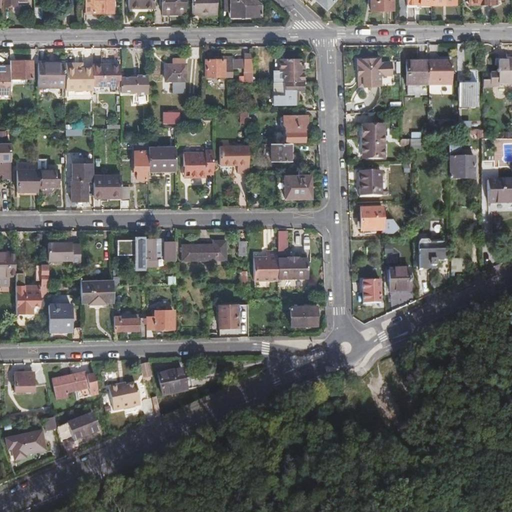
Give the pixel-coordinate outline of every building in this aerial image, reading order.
[(110,12),(109,0),(82,0),(83,13),(110,12)] [(158,0),(159,15),(183,15),(183,0),(158,0)] [(214,14),(213,0),(188,0),(189,15),(214,14)] [(257,17),(257,5),(251,0),(225,0),(226,2),(228,2),(228,17),(257,17)] [(312,0),(323,9),(330,0),(312,0)] [(388,11),(388,0),(366,0),(366,11),(388,11)] [(31,7),(32,19),(40,19),(39,7),(31,7)] [(203,77),(228,77),(228,57),(213,58),(213,61),(203,61),(203,77)] [(250,59),(241,59),(241,60),(241,69),(241,73),(244,73),(244,78),(237,78),(237,83),(250,83),(250,59)] [(386,77),(386,62),(376,62),(376,59),(369,59),(353,59),(353,78),(353,88),(377,88),(377,77),(386,77)] [(489,80),(480,80),(480,85),(489,85),(511,84),(511,59),(507,59),(507,63),(494,63),(494,71),(488,71),(489,80)] [(241,69),(241,60),(237,60),(231,60),(231,69),(241,69)] [(301,82),(302,82),(302,66),(298,66),(298,60),(276,60),(276,82),(301,82)] [(163,81),(181,81),(181,61),(177,61),(171,62),(171,64),(162,64),(163,81)] [(438,62),(423,62),(423,63),(423,85),(448,84),(448,62),(438,62)] [(23,63),(7,63),(7,66),(7,73),(7,80),(29,80),(29,63),(23,63)] [(423,85),(423,63),(413,63),(402,64),(403,86),(423,86),(423,85)] [(51,64),(35,64),(35,89),(62,89),(62,69),(62,64),(51,64)] [(106,66),(90,66),(90,69),(90,93),(118,93),(118,79),(118,66),(106,66)] [(62,69),(62,89),(62,91),(80,91),(80,98),(90,98),(90,93),(90,69),(84,69),(80,69),(62,69)] [(128,79),(118,79),(118,93),(134,93),(134,103),(145,103),(145,77),(134,77),(134,79),(128,79)] [(301,82),(276,82),(272,82),(272,105),(293,105),(293,104),(293,91),(296,91),(301,91),(301,82)] [(466,84),(453,85),(453,110),(473,109),(473,84),(466,84)] [(179,112),(162,112),(163,120),(169,120),(169,123),(179,123),(179,112)] [(285,141),(300,141),(300,133),(297,133),(297,128),(300,128),(303,125),(303,118),(281,118),(281,125),(285,128),(285,141)] [(380,126),(371,126),(368,129),(357,129),(357,150),(359,150),(360,160),(380,160),(380,126)] [(424,140),(405,141),(405,146),(405,151),(426,150),(426,140),(424,140)] [(453,141),(445,141),(445,159),(453,159),(453,141)] [(148,153),(148,149),(148,143),(132,143),(132,153),(148,153)] [(287,163),(287,145),(269,145),(269,163),(287,163)] [(8,146),(0,146),(0,165),(1,165),(1,170),(0,170),(0,177),(1,178),(1,184),(8,184),(8,146)] [(245,175),(245,147),(217,147),(217,167),(234,166),(235,175),(245,175)] [(176,150),(148,149),(148,153),(148,168),(148,171),(176,171),(176,150)] [(210,174),(210,150),(202,150),(202,154),(181,154),(181,167),(186,167),(186,177),(202,177),(202,174),(210,174)] [(145,168),(148,168),(148,153),(132,153),(131,153),(131,168),(134,168),(134,180),(145,180),(145,168)] [(445,159),(445,180),(457,180),(462,180),(462,169),(470,169),(470,159),(453,159),(445,159)] [(57,173),(56,173),(56,162),(36,162),(36,172),(36,173),(36,188),(57,188),(57,173)] [(91,178),(91,167),(70,167),(70,184),(68,184),(68,204),(87,204),(87,197),(91,197),(91,178)] [(301,177),(301,171),(295,171),(295,177),(282,177),(282,198),(296,198),(309,198),(309,177),(301,177)] [(36,173),(36,172),(15,172),(15,193),(36,193),(36,188),(36,173)] [(355,198),(377,197),(376,172),(354,173),(355,198)] [(296,201),(296,198),(282,198),(282,177),(277,177),(277,201),(296,201)] [(91,197),(91,199),(119,199),(119,189),(119,178),(91,178),(91,197)] [(499,203),(511,203),(511,180),(479,181),(480,204),(492,203),(492,204),(499,204),(499,203)] [(119,199),(119,203),(127,203),(128,189),(119,189),(119,199)] [(378,209),(356,210),(356,222),(352,222),(353,230),(357,229),(357,232),(379,231),(378,209)] [(284,231),(273,231),(274,250),(285,250),(284,231)] [(132,273),(143,273),(143,267),(143,240),(133,240),(133,242),(115,242),(115,257),(134,257),(134,261),(132,261),(132,273)] [(143,240),(143,267),(154,267),(154,261),(154,260),(154,255),(162,255),(162,261),(173,261),(173,243),(153,243),(153,240),(143,240)] [(180,246),(180,261),(224,260),(224,240),(210,240),(211,245),(180,246)] [(235,256),(244,256),(244,242),(235,242),(235,256)] [(68,267),(76,267),(76,245),(68,245),(68,244),(52,244),(52,259),(68,259),(68,267)] [(439,245),(413,245),(413,272),(422,272),(426,272),(426,269),(431,269),(431,262),(440,262),(439,245)] [(251,283),(275,283),(275,281),(274,259),(274,255),(274,251),(263,251),(263,258),(250,258),(251,283)] [(274,259),(275,281),(305,280),(305,259),(295,259),(295,257),(285,257),(285,258),(274,259)] [(40,294),(45,294),(46,267),(34,267),(34,281),(40,281),(40,287),(40,294)] [(385,272),(386,294),(396,294),(406,294),(405,271),(385,272)] [(14,278),(14,287),(22,287),(22,278),(14,278)] [(78,283),(78,305),(85,305),(85,307),(104,306),(104,305),(111,305),(110,282),(78,283)] [(360,305),(377,304),(376,282),(359,283),(360,305)] [(14,287),(13,315),(29,316),(29,307),(38,307),(38,298),(38,288),(30,288),(30,287),(22,287),(14,287)] [(46,306),(46,332),(69,332),(68,306),(46,306)] [(111,307),(112,332),(136,332),(136,320),(117,320),(117,307),(111,307)] [(288,327),(314,326),(313,307),(287,308),(288,327)] [(216,328),(234,327),(234,308),(216,308),(216,328)] [(144,318),(144,331),(171,330),(171,313),(150,313),(150,318),(144,318)] [(148,377),(145,364),(137,365),(140,379),(148,377)] [(184,392),(184,389),(182,381),(181,371),(156,375),(160,396),(184,392)] [(30,374),(12,374),(12,393),(31,393),(30,374)] [(96,398),(92,377),(84,378),(83,375),(50,381),(54,400),(65,398),(64,393),(86,389),(88,399),(96,398)] [(115,388),(115,385),(104,388),(109,411),(136,405),(132,385),(121,387),(115,388)] [(84,436),(97,431),(90,415),(64,426),(71,441),(84,436)] [(54,430),(51,418),(41,421),(44,432),(54,430)] [(38,433),(7,441),(9,451),(12,462),(23,459),(22,456),(29,454),(42,451),(38,433)]
